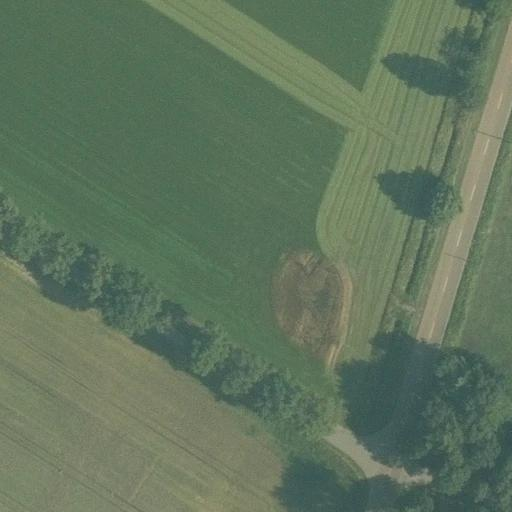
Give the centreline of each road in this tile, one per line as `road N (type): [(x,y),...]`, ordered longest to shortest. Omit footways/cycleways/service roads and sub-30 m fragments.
road 1 (unclassified): [(0,227),(337,438),(392,457)]
road 2 (tertiary): [(392,457),(511,56)]
